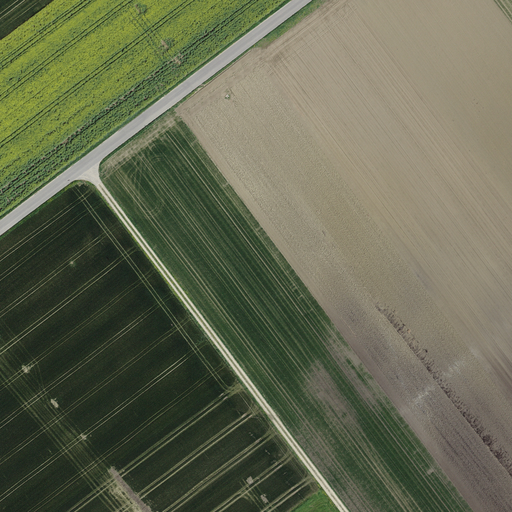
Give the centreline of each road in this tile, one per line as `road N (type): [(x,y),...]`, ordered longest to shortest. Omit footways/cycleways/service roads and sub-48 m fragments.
road 1 (track): [(344,511),(84,169)]
road 2 (tertiary): [(305,0),(0,231)]
